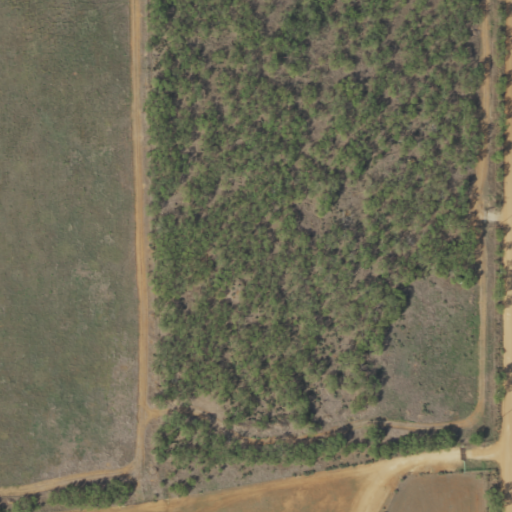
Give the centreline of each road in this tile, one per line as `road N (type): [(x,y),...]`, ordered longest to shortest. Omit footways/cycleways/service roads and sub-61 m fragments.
road 1 (residential): [(0,500),(221,471),(371,406),(496,400)]
road 2 (residential): [(496,400),(511,255),(507,0)]
